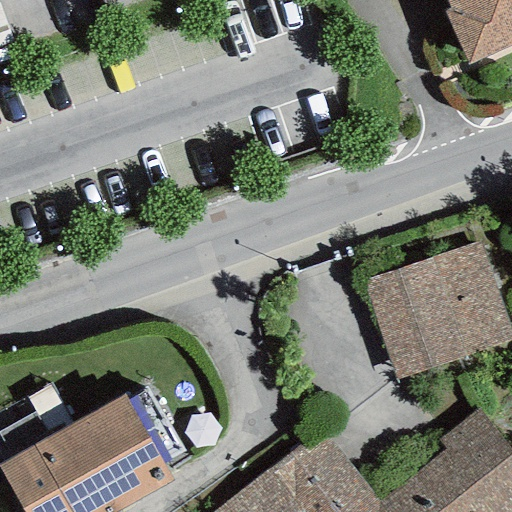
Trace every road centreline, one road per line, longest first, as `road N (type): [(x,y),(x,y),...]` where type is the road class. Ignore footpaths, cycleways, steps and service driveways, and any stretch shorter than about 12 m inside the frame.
road 1 (tertiary): [(511,140),(192,251)]
road 2 (residential): [(192,251),(246,382),(250,418),(228,448),(144,511)]
road 3 (tertiary): [(192,251),(0,317)]
